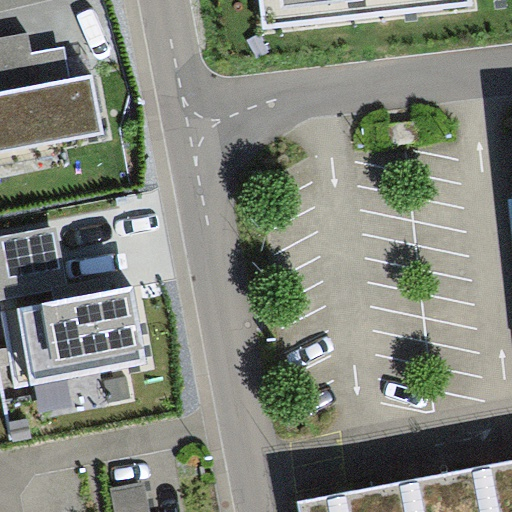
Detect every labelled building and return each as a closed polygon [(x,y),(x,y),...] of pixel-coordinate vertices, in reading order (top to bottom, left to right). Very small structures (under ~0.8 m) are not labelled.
[(473,0),(257,0),(262,33),(474,9),(473,0)] [(0,153),(102,134),(91,76),(69,80),(63,48),(31,54),(28,34),(0,39),(0,153)] [(55,227),(0,238),(0,300),(68,286),(55,227)] [(133,287),(3,312),(18,390),(98,375),(100,386),(163,374),(153,319),(140,321),(133,287)] [(511,511),(511,460),(297,500),(299,511),(511,511)] [(149,511),(145,486),(110,492),(113,511),(149,511)]
